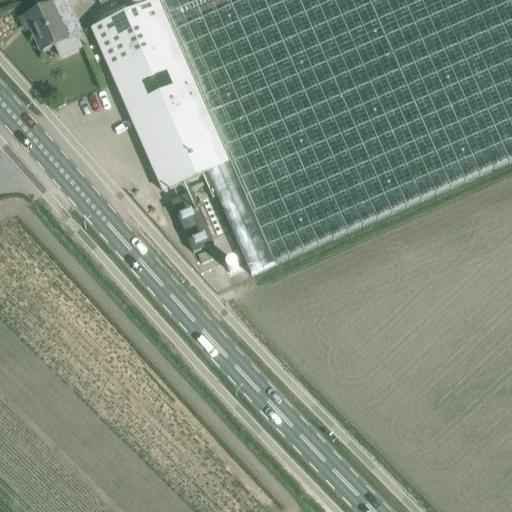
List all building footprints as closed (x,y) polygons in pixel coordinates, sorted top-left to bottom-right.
[(66,0),(42,0),(36,3),(39,11),(20,20),(20,21),(27,18),(42,52),(56,46),(61,58),(82,49),(77,37),(82,34),(66,0)] [(160,0),(135,11),(93,29),(164,193),(207,174),(232,163),(160,0)] [(511,0),(130,0),(135,11),(160,0),(232,163),(207,174),(251,275),(511,161),(511,0)] [(201,177),(189,183),(221,254),(233,249),(201,177)] [(192,194),(172,203),(194,254),(215,245),(192,194)]
